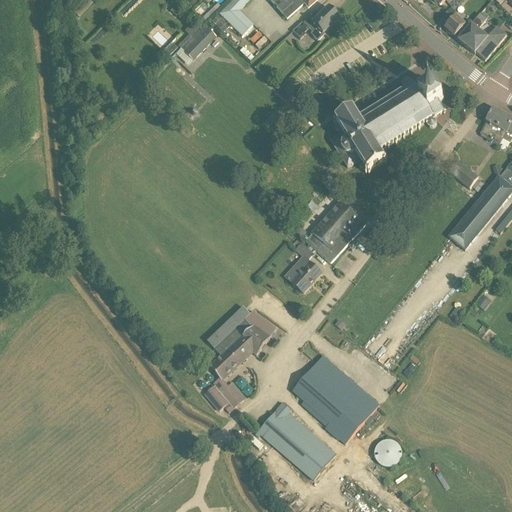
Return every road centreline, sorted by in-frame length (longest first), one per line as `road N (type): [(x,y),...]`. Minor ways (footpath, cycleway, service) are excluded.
road 1 (residential): [(230,435),(273,396),(299,344),(491,88)]
road 2 (unknown): [(309,330),(140,124)]
road 3 (secondary): [(491,88),(384,0)]
road 4 (track): [(128,511),(230,435)]
